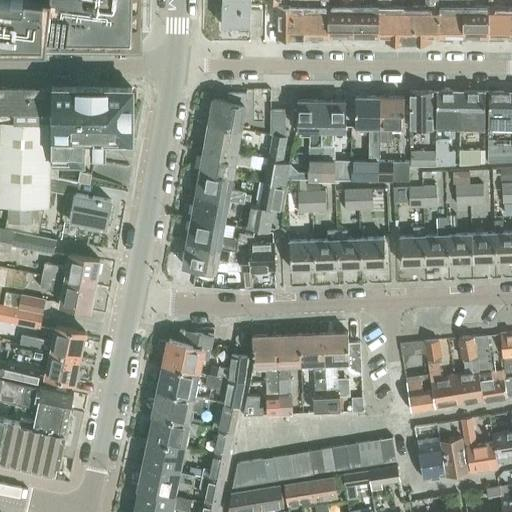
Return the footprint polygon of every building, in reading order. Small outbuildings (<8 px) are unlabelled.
[(45,43),(138,43),(138,0),(0,0),(0,45),(45,45),(45,43)] [(221,0),(222,26),(249,26),(249,24),(261,25),(261,3),(249,3),(249,0),(221,0)] [(277,38),(304,38),(303,0),(289,0),(289,4),(277,4),(277,38)] [(303,0),(304,38),(329,38),(329,6),(328,0),(303,0)] [(329,38),(354,38),(353,0),(337,0),(338,6),(329,6),(329,38)] [(353,0),(354,38),(379,38),(380,6),(363,6),(362,0),(353,0)] [(424,0),(424,6),(405,6),(405,23),(413,23),(413,42),(430,42),(430,39),(439,39),(438,0),(424,0)] [(438,0),(439,39),(463,39),(463,6),(463,0),(438,0)] [(472,0),(463,0),(463,6),(463,39),(489,39),(490,6),(473,6),(472,0)] [(387,42),(413,42),(413,23),(405,23),(405,6),(380,6),(379,38),(387,38),(387,42)] [(511,6),(490,6),(489,39),(511,38),(511,6)] [(0,207),(9,208),(20,208),(30,208),(41,208),(47,207),(47,204),(48,189),(48,178),(49,175),(49,171),(50,161),(51,87),(23,87),(0,86),(0,207)] [(49,171),(49,175),(57,177),(58,162),(81,162),(81,161),(81,154),(82,141),(92,141),(92,152),(102,152),(103,139),(108,139),(131,139),(131,135),(131,102),(131,87),(51,87),(50,161),(49,171)] [(441,128),(461,128),(462,91),(438,91),(438,132),(441,132),(441,128)] [(462,91),(461,128),(480,128),(480,132),(485,132),(485,91),(462,91)] [(511,91),(489,91),(488,128),(488,132),(511,132),(511,91)] [(433,92),(411,92),(411,129),(433,129),(433,92)] [(381,158),(381,146),(381,97),(357,97),(357,128),(367,128),(367,157),(381,158)] [(405,98),(381,97),(381,146),(386,146),(386,140),(391,140),(391,128),(405,129),(405,98)] [(213,100),(209,124),(240,130),(245,105),(213,100)] [(298,101),(298,131),(300,131),(300,134),(309,135),(309,144),(322,144),(323,101),(298,101)] [(323,101),(322,144),(333,144),(333,134),(342,135),(342,132),(346,132),(347,102),(323,101)] [(285,108),(270,109),(269,133),(285,136),(285,108)] [(209,124),(205,148),(236,153),(240,130),(209,124)] [(272,135),(268,159),(269,159),(281,162),(286,138),(272,135)] [(435,165),(447,165),(447,140),(435,140),(435,165)] [(308,179),(321,179),(322,144),(309,144),(309,172),(308,178),(308,179)] [(321,179),(350,179),(350,159),(335,159),(335,144),(333,144),(322,144),(321,179)] [(511,161),(511,145),(487,147),(488,162),(511,161)] [(205,148),(200,171),(232,177),(234,162),(248,165),(250,156),(236,153),(205,148)] [(459,148),(459,162),(478,162),(479,149),(459,148)] [(433,151),(412,151),(412,165),(434,164),(433,151)] [(269,159),(264,181),(285,185),(286,178),(287,171),(288,163),(281,162),(269,159)] [(350,179),(380,180),(381,160),(350,159),(350,179)] [(381,160),(380,180),(392,180),(392,179),(407,180),(408,160),(381,160)] [(511,166),(500,167),(501,182),(511,181),(511,166)] [(78,180),(89,182),(91,172),(80,169),(78,180)] [(455,170),(455,184),(468,183),(469,183),(469,170),(455,170)] [(200,171),(196,195),(227,200),(242,203),(244,191),(229,189),(232,177),(200,171)] [(423,185),(422,185),(423,206),(437,205),(435,184),(431,184),(430,174),(423,174),(423,185)] [(48,178),(48,189),(62,192),(64,178),(57,177),(49,175),(48,178)] [(264,181),(260,205),(272,207),(282,209),(286,185),(285,185),(264,181)] [(511,181),(501,182),(502,203),(511,202),(511,181)] [(468,183),(455,184),(456,204),(469,204),(468,183)] [(482,183),(469,183),(468,183),(469,204),(483,204),(482,183)] [(408,186),(409,201),(409,207),(423,206),(422,185),(408,186)] [(393,202),(409,201),(408,186),(392,187),(393,202)] [(358,207),(357,187),(343,188),(344,208),(358,207)] [(371,187),(357,187),(358,207),(371,207),(371,187)] [(324,189),(311,190),(312,210),(325,210),(324,189)] [(312,210),(311,190),(297,190),(298,211),(312,210)] [(66,193),(61,216),(64,220),(69,221),(69,220),(79,222),(84,229),(104,232),(111,227),(112,221),(107,213),(110,200),(74,194),(70,193),(66,193)] [(196,195),(192,218),(223,224),(227,200),(196,195)] [(260,205),(251,203),(247,227),(268,231),(272,207),(260,205)] [(9,216),(7,226),(39,232),(40,222),(41,222),(41,208),(30,208),(20,208),(9,208),(9,216)] [(493,212),(494,233),(495,260),(511,259),(511,232),(502,233),(501,212),(493,212)] [(456,214),(447,214),(447,218),(447,226),(456,226),(456,214)] [(192,218),(187,242),(236,251),(240,252),(242,252),(249,253),(249,252),(249,245),(252,245),(254,234),(240,232),(238,240),(234,238),(221,236),(223,224),(192,218)] [(425,263),(424,236),(423,225),(411,226),(412,237),(400,237),(401,265),(425,263)] [(0,247),(10,249),(10,245),(54,253),(57,237),(12,229),(12,230),(0,227),(0,247)] [(494,233),(471,234),(472,261),(495,260),(494,233)] [(471,234),(447,235),(448,262),(472,261),(471,234)] [(447,235),(424,236),(425,263),(448,262),(447,235)] [(384,237),(360,238),(361,266),(385,265),(384,237)] [(360,238),(336,239),(337,267),(361,266),(360,238)] [(336,239),(313,241),(314,268),(337,267),(336,239)] [(314,268),(313,241),(289,242),(290,269),(314,268)] [(236,251),(187,242),(183,266),(214,272),(217,258),(239,262),(243,262),(242,252),(240,252),(236,251)] [(249,245),(249,252),(249,253),(249,256),(274,255),(273,244),(252,245),(249,245)] [(249,253),(242,252),(243,262),(243,269),(250,269),(274,268),(274,255),(249,256),(249,253)] [(44,262),(41,275),(93,285),(98,260),(69,254),(66,267),(44,262)] [(93,285),(41,275),(39,286),(62,290),(59,305),(88,311),(93,285)] [(0,304),(0,305),(41,314),(41,313),(42,313),(45,298),(21,293),(20,294),(6,292),(3,305),(0,304)] [(41,314),(0,305),(0,319),(38,327),(41,314)] [(21,336),(19,346),(79,358),(84,332),(54,327),(51,342),(21,336)] [(168,337),(162,363),(195,370),(198,357),(208,359),(210,348),(211,348),(213,336),(180,328),(178,339),(168,337)] [(322,332),(323,362),(325,411),(338,410),(337,392),(336,392),(335,362),(347,361),(348,378),(361,377),(359,340),(347,341),(346,331),(322,332)] [(511,331),(500,333),(502,357),(510,357),(511,356),(511,331)] [(289,399),(287,363),(300,363),(299,332),(275,333),(276,364),(277,413),(290,412),(290,399),(289,399)] [(325,411),(323,362),(322,332),(299,332),(300,363),(313,363),(314,393),(312,393),(313,411),(325,411)] [(277,413),(276,364),(275,333),(250,334),(251,365),(264,364),(265,394),(264,394),(264,406),(265,413),(277,413)] [(472,336),(482,399),(506,395),(503,378),(503,372),(501,373),(501,369),(493,370),(486,334),(472,336)] [(453,373),(458,403),(482,399),(472,336),(459,338),(462,357),(463,360),(465,371),(453,373)] [(426,353),(429,373),(434,407),(458,403),(453,373),(441,374),(438,361),(441,361),(441,356),(438,339),(424,340),(426,353)] [(402,355),(426,353),(424,340),(400,342),(402,355)] [(79,358),(19,346),(17,358),(47,364),(44,378),(74,384),(79,358)] [(209,367),(208,373),(244,380),(247,355),(232,353),(229,368),(219,366),(218,368),(209,367)] [(5,361),(2,377),(38,385),(38,384),(36,383),(39,369),(7,362),(7,361),(5,361)] [(162,363),(157,387),(190,394),(195,370),(162,363)] [(223,394),(222,401),(239,405),(244,380),(208,373),(207,374),(205,386),(216,388),(216,392),(223,394)] [(434,407),(429,373),(406,377),(410,411),(434,407)] [(511,376),(503,378),(506,395),(511,393),(511,376)] [(2,377),(0,387),(0,455),(56,467),(57,462),(59,462),(65,431),(67,423),(69,411),(73,392),(38,385),(2,377)] [(152,411),(153,412),(190,419),(192,407),(200,409),(203,397),(190,394),(157,387),(152,411)] [(247,395),(243,414),(255,414),(262,413),(262,406),(258,406),(259,395),(247,395)] [(361,396),(351,396),(352,410),(362,410),(361,396)] [(221,416),(219,426),(234,429),(239,405),(222,401),(222,403),(217,401),(215,414),(221,416)] [(153,412),(148,436),(181,443),(183,432),(196,435),(199,421),(190,419),(153,412)] [(491,441),(475,444),(471,416),(460,418),(469,470),(495,466),(493,455),(491,441)] [(447,420),(434,422),(436,430),(448,429),(447,420)] [(215,440),(213,450),(229,453),(234,429),(219,426),(219,428),(218,434),(213,433),(212,439),(215,440)] [(491,439),(491,441),(493,455),(511,452),(511,428),(490,432),(490,434),(491,439)] [(439,442),(438,439),(437,433),(424,435),(426,445),(416,446),(422,478),(444,474),(438,443),(439,442)] [(460,435),(438,439),(439,442),(438,443),(444,474),(466,471),(460,435)] [(148,436),(143,461),(176,468),(181,443),(148,436)] [(391,436),(379,437),(383,461),(395,459),(391,436)] [(379,437),(367,439),(371,463),(383,461),(379,437)] [(367,439),(355,441),(359,465),(371,463),(367,439)] [(355,441),(343,443),(347,467),(359,465),(355,441)] [(343,443),(331,445),(335,469),(347,467),(343,443)] [(331,445),(320,447),(323,471),(335,469),(331,445)] [(320,447),(307,449),(311,473),(323,471),(320,447)] [(307,449),(296,451),(299,475),(311,473),(307,449)] [(203,468),(202,474),(224,478),(229,453),(213,450),(209,468),(203,467),(203,468)] [(296,451),(284,453),(288,477),(299,475),(296,451)] [(284,453),(272,455),(276,479),(288,477),(284,453)] [(272,455),(260,456),(264,480),(276,479),(272,455)] [(260,456),(248,458),(252,482),(264,480),(260,456)] [(252,482),(248,458),(236,460),(231,486),(252,482)] [(138,485),(139,486),(171,492),(176,468),(143,461),(138,485)] [(396,463),(366,468),(369,483),(370,490),(382,488),(381,481),(398,478),(396,463)] [(190,466),(189,471),(193,472),(195,472),(202,474),(203,468),(190,466)] [(369,483),(366,468),(342,472),(344,487),(369,483)] [(206,488),(203,499),(219,503),(224,478),(202,474),(199,487),(206,488)] [(333,474),(308,478),(312,500),(337,496),(333,474)] [(312,500),(308,478),(282,482),(286,505),(312,500)] [(278,483),(253,487),(256,507),(281,503),(278,483)] [(499,494),(502,511),(501,511),(511,511),(511,496),(508,498),(505,483),(498,485),(499,494)] [(486,496),(499,494),(498,485),(484,487),(486,496)] [(139,486),(134,511),(141,511),(168,511),(171,504),(189,507),(191,497),(171,492),(139,486)] [(256,507),(253,487),(229,491),(225,511),(256,507)] [(197,511),(217,511),(219,503),(203,499),(202,506),(198,506),(197,511)] [(318,504),(319,511),(328,511),(327,502),(318,504)]
